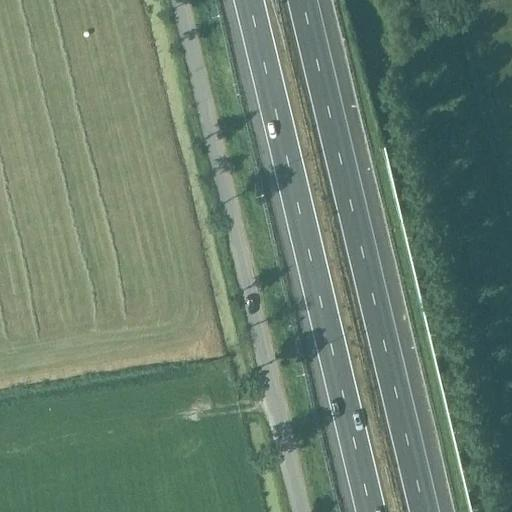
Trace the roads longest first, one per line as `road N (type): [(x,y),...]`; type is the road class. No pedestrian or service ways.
road 1 (unclassified): [(304,511),(181,0)]
road 2 (motorway): [(249,0),(370,511)]
road 3 (motorway): [(422,511),(303,0)]
